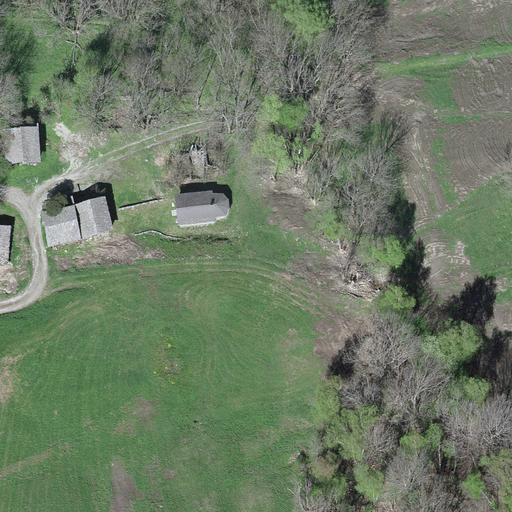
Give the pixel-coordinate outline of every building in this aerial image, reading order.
[(37,126),(2,129),(5,164),(40,161),(37,126)] [(212,190),(173,194),(175,211),(177,225),(216,221),(215,217),(226,215),(229,207),(228,199),(222,194),(214,194),(212,190)] [(105,197),(75,204),(82,237),(112,230),(105,197)] [(73,206),(41,213),(48,246),(81,238),(73,206)] [(11,228),(0,227),(0,262),(10,263),(11,228)]
